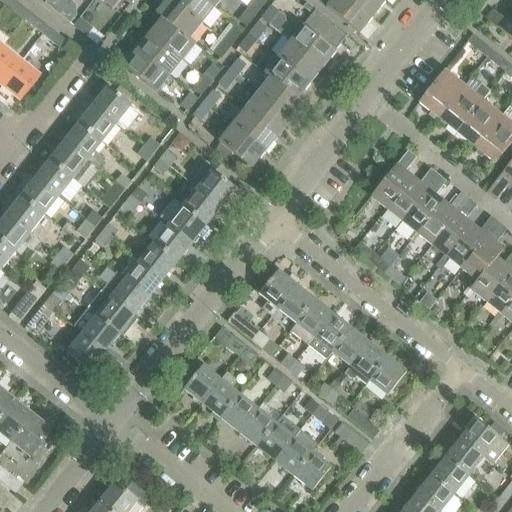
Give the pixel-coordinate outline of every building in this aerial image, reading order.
[(8,0),(3,7),(22,22),(28,15),(9,0),(8,0)] [(48,0),(44,5),(57,15),(68,0),(48,0)] [(76,6),(69,0),(68,0),(57,15),(70,25),(77,17),(76,6)] [(121,0),(98,0),(113,11),(121,0)] [(166,0),(155,14),(161,19),(162,19),(189,41),(189,40),(202,25),(171,0),(166,0)] [(203,0),(171,0),(202,25),(215,9),(203,0)] [(203,0),(215,9),(221,0),(203,0)] [(262,0),(254,0),(247,9),(256,15),(266,3),(262,0)] [(359,35),(372,19),(349,0),(332,0),(326,8),(359,35)] [(349,0),(372,19),(385,3),(381,0),(349,0)] [(286,28),(275,19),(280,13),(271,5),(260,19),(281,35),(286,28)] [(245,29),(256,15),(247,9),(237,22),(245,29)] [(511,22),(510,24),(493,11),(486,20),(511,40),(511,22)] [(303,26),(289,42),(323,69),(348,37),(316,12),(304,27),(303,26)] [(22,22),(39,35),(45,28),(28,15),(22,22)] [(189,40),(189,41),(162,19),(161,19),(149,35),(182,62),(195,45),(189,40)] [(79,20),(73,28),(86,38),(92,30),(79,20)] [(257,23),(247,35),(256,41),(266,29),(257,23)] [(45,28),(39,35),(39,36),(58,52),(64,44),(45,28)] [(231,28),(221,41),(230,48),(240,35),(231,28)] [(169,78),(182,62),(149,35),(136,51),(169,78)] [(245,55),(256,41),(247,35),(237,48),(245,55)] [(467,43),(486,59),(493,51),(473,36),(467,43)] [(220,60),(230,48),(221,41),(211,54),(220,60)] [(289,42),(277,58),(310,85),(323,69),(289,42)] [(0,49),(0,87),(0,88),(20,62),(2,48),(0,49)] [(156,94),(169,78),(136,51),(123,67),(156,94)] [(499,69),(505,74),(511,66),(493,51),(486,59),(499,69)] [(263,75),(269,79),(270,79),(297,101),(298,100),(310,85),(277,58),(263,75)] [(237,59),(227,71),(236,78),(246,66),(237,59)] [(40,78),(20,62),(0,88),(19,103),(40,78)] [(212,65),(202,77),(211,84),(221,72),(212,65)] [(226,92),(236,78),(227,71),(217,84),(226,92)] [(419,104),(438,120),(464,87),(444,72),(419,104)] [(199,98),(211,84),(202,77),(190,91),(199,98)] [(269,79),(257,95),(291,122),(304,105),(298,100),(297,101),(270,79),(269,79)] [(473,95),(464,87),(438,120),(457,135),(483,102),(490,93),(480,86),(473,95)] [(106,89),(91,107),(115,126),(130,108),(106,89)] [(220,98),(212,91),(191,117),(199,124),(220,98)] [(178,105),(182,109),(187,113),(197,100),(189,93),(178,105)] [(278,137),(291,122),(257,95),(244,111),(278,137)] [(457,135),(476,150),(501,117),(483,102),(457,135)] [(91,107),(77,125),(101,145),(115,126),(91,107)] [(265,153),(278,137),(244,111),(231,127),(265,153)] [(152,114),(146,121),(165,136),(171,129),(152,114)] [(511,143),(511,125),(501,117),(476,150),(495,165),(511,143)] [(94,152),(101,145),(77,125),(62,144),(91,166),(91,167),(96,171),(105,161),(94,152)] [(252,170),(265,153),(231,127),(218,143),(252,170)] [(179,136),(173,144),(179,149),(183,148),(188,142),(179,136)] [(150,139),(143,148),(152,155),(159,146),(150,139)] [(77,184),(91,167),(91,166),(62,144),(48,162),(72,181),(77,184)] [(146,163),(152,155),(143,148),(137,156),(146,163)] [(166,151),(158,160),(168,168),(176,159),(166,151)] [(371,198),(387,211),(412,179),(405,173),(416,159),(408,152),(371,198)] [(162,176),(168,168),(158,160),(152,168),(162,176)] [(48,162),(33,180),(58,199),(72,181),(48,162)] [(510,184),(511,186),(511,162),(487,194),(496,201),(510,184)] [(195,185),(192,188),(220,209),(235,190),(204,166),(191,182),(195,185)] [(419,184),(412,179),(387,211),(402,223),(438,176),(431,170),(419,184)] [(120,174),(113,184),(123,192),(130,182),(120,174)] [(446,183),(438,176),(402,223),(417,235),(442,203),(435,197),(446,183)] [(33,180),(19,198),(43,217),(58,199),(33,180)] [(117,200),(123,192),(113,184),(107,192),(117,200)] [(137,187),(129,197),(139,204),(146,195),(137,187)] [(205,227),(220,209),(192,188),(178,206),(205,227)] [(417,235),(432,247),(469,200),(461,194),(449,208),(442,203),(417,235)] [(133,212),(139,204),(129,197),(123,204),(133,212)] [(19,198),(5,216),(29,236),(29,235),(43,217),(19,198)] [(477,207),(469,200),(432,247),(444,257),(447,259),(472,226),(465,221),(477,207)] [(159,220),(167,227),(191,246),(205,227),(178,206),(173,202),(159,220)] [(92,211),(85,221),(94,228),(102,219),(92,211)] [(39,243),(29,235),(29,236),(5,216),(0,222),(0,242),(14,254),(21,246),(31,253),(39,243)] [(479,232),(472,226),(447,259),(462,271),(499,224),(491,218),(479,232)] [(85,240),(94,228),(85,221),(75,232),(85,240)] [(108,224),(101,233),(110,241),(118,232),(108,224)] [(462,271),(477,283),(496,259),(503,251),(495,245),(507,231),(499,224),(462,271)] [(167,227),(153,245),(177,264),(191,246),(167,227)] [(105,248),(110,241),(101,233),(95,240),(105,248)] [(0,242),(0,271),(0,272),(14,254),(0,242)] [(354,252),(369,264),(376,256),(361,244),(354,252)] [(153,245),(138,263),(162,282),(177,264),(153,245)] [(64,248),(56,257),(65,265),(73,255),(64,248)] [(474,294),(486,304),(511,270),(511,254),(503,265),(496,259),(477,283),(471,290),(469,288),(464,295),(469,300),(474,294)] [(391,268),(376,256),(369,264),(384,276),(391,268)] [(59,272),(65,265),(56,257),(50,265),(59,272)] [(128,269),(120,278),(148,300),(162,282),(138,263),(131,257),(126,263),(128,269)] [(444,257),(435,267),(438,269),(447,259),(444,257)] [(79,260),(72,270),(82,278),(90,268),(79,260)] [(406,280),(391,268),(384,276),(399,288),(406,280)] [(78,283),(82,278),(72,270),(68,275),(78,283)] [(511,270),(486,304),(498,314),(490,325),(492,326),(511,301),(511,270)] [(271,318),(277,311),(296,287),(277,272),(258,296),(268,304),(262,311),(271,318)] [(101,293),(109,299),(133,318),(148,300),(120,278),(115,274),(101,293)] [(412,285),(406,280),(399,288),(406,293),(412,285)] [(35,284),(28,292),(38,299),(44,291),(35,284)] [(277,311),(295,325),(314,301),(296,287),(277,311)] [(17,326),(38,299),(28,292),(7,318),(17,326)] [(87,311),(95,318),(119,337),(133,318),(109,299),(101,293),(87,311)] [(428,294),(420,304),(427,310),(429,311),(437,302),(428,294)] [(51,296),(45,304),(54,312),(61,304),(51,296)] [(289,332),(308,347),(333,316),(314,301),(295,325),(289,332)] [(511,301),(492,326),(494,328),(503,317),(511,324),(511,301)] [(34,339),(54,312),(45,304),(24,331),(34,339)] [(226,323),(253,344),(261,335),(234,314),(226,323)] [(326,361),(332,354),(351,330),(333,316),(308,347),(326,361)] [(95,318),(81,336),(105,355),(119,337),(95,318)] [(213,340),(239,359),(240,361),(248,351),(221,330),(213,340)] [(332,354),(350,369),(369,345),(351,330),(332,354)] [(269,341),(261,335),(253,344),(261,351),(269,341)] [(89,374),(105,355),(81,336),(65,355),(89,374)] [(365,387),(368,383),(387,359),(369,345),(350,369),(344,376),(346,378),(350,382),(355,381),(356,379),(365,387)] [(256,357),(248,351),(240,361),(249,367),(256,357)] [(280,365),(288,372),(296,362),(288,355),(280,365)] [(406,374),(387,359),(368,383),(387,398),(406,374)] [(499,368),(506,374),(507,373),(511,367),(511,366),(505,361),(499,368)] [(304,369),(296,362),(288,372),(296,379),(304,369)] [(183,391),(202,406),(221,382),(202,368),(183,391)] [(267,381),(276,388),(283,378),(274,372),(267,381)] [(224,378),(221,382),(202,406),(221,420),(239,397),(230,390),(234,385),(224,378)] [(291,385),(283,378),(276,388),(284,394),(291,385)] [(316,395),(324,401),(333,390),(325,383),(316,395)] [(0,418),(13,401),(0,390),(0,418)] [(342,397),(333,390),(324,401),(333,408),(342,397)] [(221,420),(239,434),(257,411),(239,397),(221,420)] [(303,410),(312,417),(319,407),(310,400),(303,410)] [(0,418),(0,433),(11,443),(32,417),(13,401),(0,418)] [(239,434),(257,449),(275,425),(282,417),(264,402),(257,411),(239,434)] [(337,422),(319,407),(312,417),(330,431),(337,422)] [(374,440),(382,430),(355,410),(347,420),(374,440)] [(52,432),(32,417),(11,443),(31,458),(41,446),(45,440),(52,432)] [(459,440),(483,459),(493,466),(508,447),(499,439),(488,431),(474,420),(459,440)] [(493,424),(488,431),(499,439),(504,432),(493,424)] [(257,449),(275,463),(294,440),(275,425),(257,449)] [(361,456),(369,447),(342,425),(334,435),(361,456)] [(298,435),(294,440),(275,463),(294,477),(312,454),(316,449),(298,435)] [(45,440),(41,446),(48,452),(52,446),(45,440)] [(459,440),(444,458),(468,477),(483,459),(459,440)] [(330,468),(312,454),(294,477),(312,492),(330,468)] [(444,458),(430,477),(453,496),(468,477),(444,458)] [(23,485),(0,467),(0,483),(15,495),(23,485)] [(430,477),(415,496),(434,511),(440,511),(453,496),(430,477)] [(511,481),(497,500),(503,505),(511,494),(511,481)] [(113,484),(98,504),(107,511),(128,511),(136,502),(113,484)] [(10,501),(0,493),(0,508),(3,510),(10,501)] [(434,511),(415,496),(402,511),(434,511)] [(497,500),(487,511),(498,511),(503,505),(497,500)]
